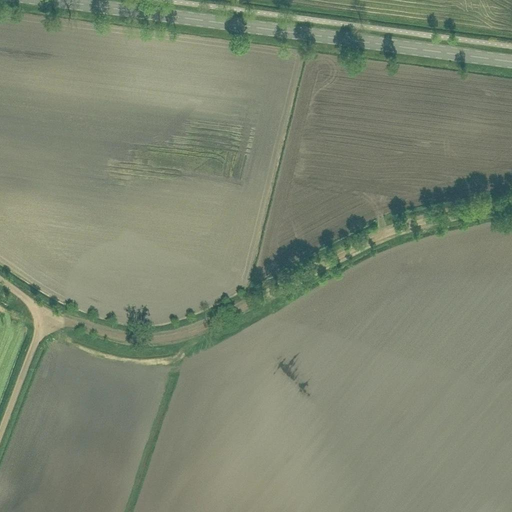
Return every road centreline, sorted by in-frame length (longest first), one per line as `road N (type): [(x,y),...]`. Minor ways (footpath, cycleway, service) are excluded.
road 1 (unclassified): [(44,312),(111,337),(164,339),(386,232),(511,201)]
road 2 (secondary): [(511,61),(58,0)]
road 3 (unclassified): [(0,431),(44,312)]
